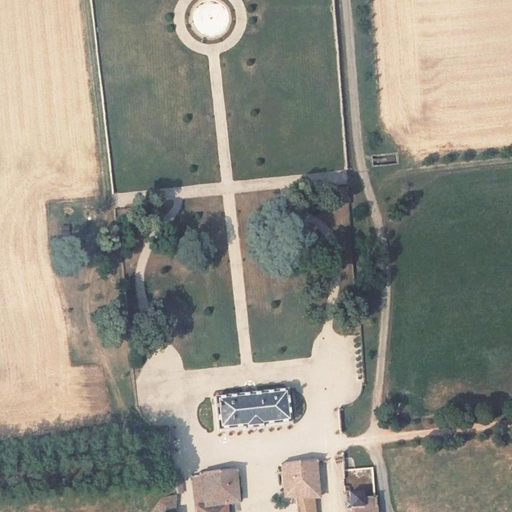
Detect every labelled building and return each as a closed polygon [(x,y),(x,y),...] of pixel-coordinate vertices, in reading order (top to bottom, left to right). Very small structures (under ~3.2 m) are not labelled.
[(294,425),(291,392),(218,401),(220,433),(251,429),(252,432),(265,430),(265,428),(294,425)] [(316,511),(322,507),(318,464),(285,469),(287,500),(300,501),(300,511),(316,511)] [(239,508),(236,475),(194,480),(195,486),(197,511),(227,511),(227,509),(239,508)] [(184,495),(182,481),(175,482),(177,496),(184,495)] [(376,511),(375,498),(367,498),(367,494),(352,496),(353,508),(355,509),(354,511),(376,511)] [(175,511),(177,496),(167,501),(164,503),(160,508),(158,511),(175,511)]
